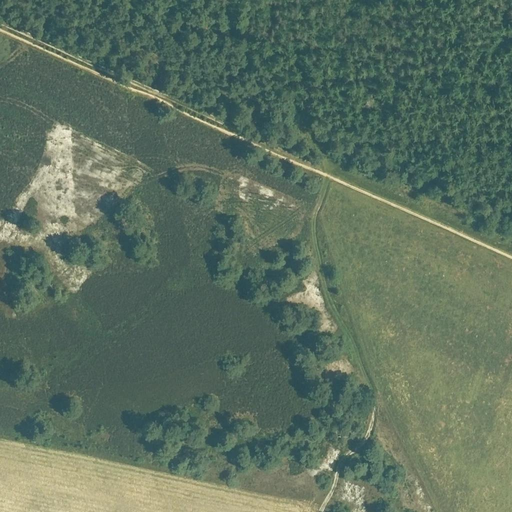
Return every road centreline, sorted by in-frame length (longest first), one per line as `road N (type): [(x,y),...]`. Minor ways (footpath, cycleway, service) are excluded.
road 1 (track): [(334,181),(322,229),(390,420),(342,452),(326,511)]
road 2 (track): [(226,0),(291,81),(329,179)]
